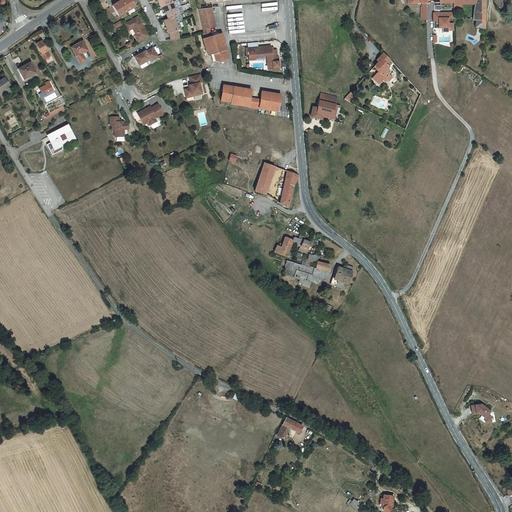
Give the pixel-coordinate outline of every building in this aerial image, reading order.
[(32,10),(33,0),(23,0),(23,9),(32,10)] [(116,0),(108,0),(118,18),(136,9),(131,0),(123,0),(118,3),(116,0)] [(154,0),(158,7),(160,7),(165,19),(162,20),(165,30),(169,40),(181,35),(179,27),(182,26),(179,19),(177,14),(182,12),(179,7),(176,0),(172,2),(171,0),(154,0)] [(399,0),(400,5),(403,5),(402,12),(415,12),(415,17),(419,17),(419,11),(419,6),(419,3),(417,3),(413,3),(413,0),(399,0)] [(430,0),(431,4),(435,4),(436,11),(445,11),(445,5),(445,1),(444,0),(430,0)] [(489,3),(489,4),(489,8),(495,15),(498,11),(489,3)] [(479,5),(471,5),(470,5),(470,13),(469,16),(467,16),(466,28),(469,28),(469,35),(478,35),(479,5)] [(211,6),(197,9),(201,27),(202,29),(216,26),(211,6)] [(127,28),(129,32),(132,31),(133,33),(134,32),(137,38),(139,41),(137,42),(139,46),(150,40),(139,21),(127,28)] [(445,21),(425,21),(425,27),(427,27),(427,30),(425,30),(425,36),(430,37),(430,36),(434,36),(434,41),(440,41),(440,39),(445,39),(445,32),(440,32),(440,27),(445,27),(445,21)] [(222,33),(203,39),(208,56),(213,54),(215,61),(219,61),(228,59),(226,50),(227,50),(222,33)] [(36,43),(45,60),(52,57),(43,39),(36,43)] [(272,47),(272,44),(247,46),(248,58),(256,57),(257,55),(264,55),(266,65),(273,65),(274,66),(278,66),(278,58),(276,58),(275,47),(272,47)] [(80,52),(69,59),(78,75),(83,72),(80,66),(86,62),(80,52)] [(135,61),(140,69),(150,64),(151,65),(159,61),(154,52),(147,56),(146,55),(135,61)] [(377,63),(374,66),(378,71),(383,76),(390,70),(395,66),(393,65),(381,52),(374,59),(377,63)] [(48,66),(41,54),(35,58),(41,70),(48,66)] [(383,76),(378,71),(372,78),(379,85),(382,81),(384,83),(387,80),(388,82),(393,77),(389,74),(391,72),(390,70),(383,76)] [(34,82),(28,72),(17,79),(23,89),(34,82)] [(184,89),(185,96),(191,94),(192,96),(201,94),(199,83),(202,82),(200,75),(189,77),(191,85),(189,85),(190,88),(184,89)] [(42,92),(39,94),(40,97),(54,91),(50,80),(45,82),(46,84),(39,87),(42,92)] [(0,100),(9,94),(3,86),(0,88),(0,100)] [(250,97),(252,90),(237,88),(223,86),(222,97),(231,99),(231,102),(231,104),(249,107),(250,97)] [(47,102),(57,97),(55,92),(45,97),(47,102)] [(261,99),(259,109),(278,112),(281,95),(262,92),(261,99)] [(261,99),(250,97),(249,107),(259,109),(261,99)] [(332,122),(332,121),(336,102),(318,99),(316,107),(312,106),(310,118),(332,122)] [(137,113),(142,124),(147,122),(148,125),(155,122),(154,119),(162,115),(158,105),(148,109),(148,108),(137,113)] [(118,122),(118,117),(110,117),(110,126),(112,126),(112,129),(114,129),(114,133),(115,133),(115,136),(124,136),(123,129),(127,129),(127,123),(123,123),(123,122),(121,122),(118,122)] [(66,135),(49,145),(52,150),(46,153),(52,164),(62,158),(63,152),(73,146),(66,135)] [(236,162),(238,155),(231,153),(229,161),(236,162)] [(262,205),(272,177),(261,173),(251,201),(262,205)] [(292,184),(284,181),(277,214),(285,217),(286,207),(287,200),(288,196),(292,184)] [(291,247),(290,250),(289,253),(297,256),(299,256),(301,250),(302,246),(297,245),(296,248),(295,248),(291,247)] [(289,253),(290,250),(282,246),(280,254),(277,253),(276,256),(275,255),(271,262),(283,267),(285,262),(289,253)] [(308,252),(301,250),(299,256),(300,257),(305,259),(308,252)] [(299,267),(297,274),(311,278),(313,271),(314,271),(317,264),(310,263),(310,265),(305,263),(304,268),(299,267)] [(309,284),(311,278),(297,274),(284,270),(282,276),(309,284)] [(313,271),(311,278),(324,281),(325,281),(326,274),(323,273),(314,271),(313,271)] [(344,294),(350,276),(342,274),(340,279),(333,277),(329,290),(337,293),(338,291),(344,294)] [(309,284),(282,276),(280,284),(296,289),(295,293),(304,296),(306,291),(312,293),(315,289),(322,287),(309,284)] [(324,281),(311,278),(309,284),(322,287),(324,281)] [(490,404),(472,406),(473,416),(485,414),(486,423),(492,422),(490,404)] [(477,433),(477,438),(483,438),(483,432),(481,430),(485,427),(481,423),(480,424),(478,422),(476,419),(466,418),(466,427),(472,428),(477,433)] [(288,429),(279,424),(272,440),(279,443),(282,435),(291,439),(295,432),(288,429)] [(356,509),(361,503),(354,498),(349,504),(356,509)] [(379,511),(388,511),(391,502),(382,501),(381,505),(379,504),(378,511),(380,511),(379,511)]
